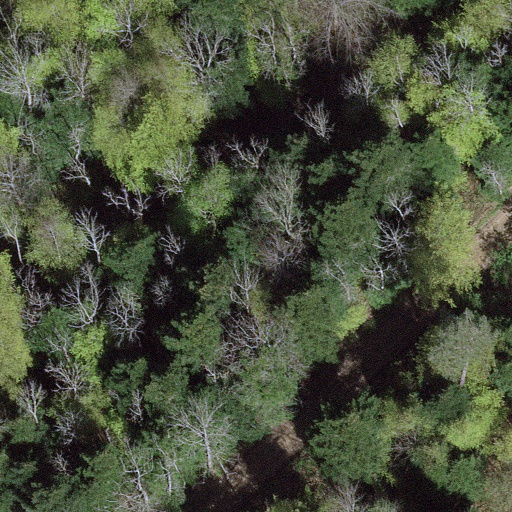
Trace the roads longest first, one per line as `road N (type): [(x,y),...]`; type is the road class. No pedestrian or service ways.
road 1 (track): [(0,296),(511,9)]
road 2 (track): [(511,223),(205,511)]
